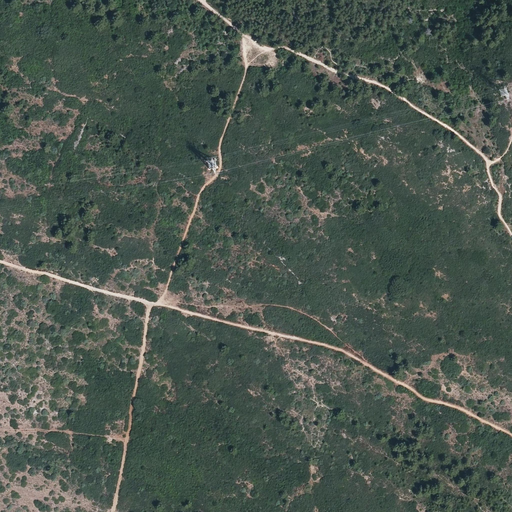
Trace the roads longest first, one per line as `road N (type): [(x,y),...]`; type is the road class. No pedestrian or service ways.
road 1 (track): [(201,0),(241,31),(246,68),(220,142),(223,175),(203,185),(159,304),(148,309),(111,511)]
road 2 (track): [(0,263),(334,348),(425,399),(511,433)]
road 3 (track): [(511,238),(485,160),(453,131),(377,84),(241,31)]
road 4 (track): [(128,443),(0,428)]
